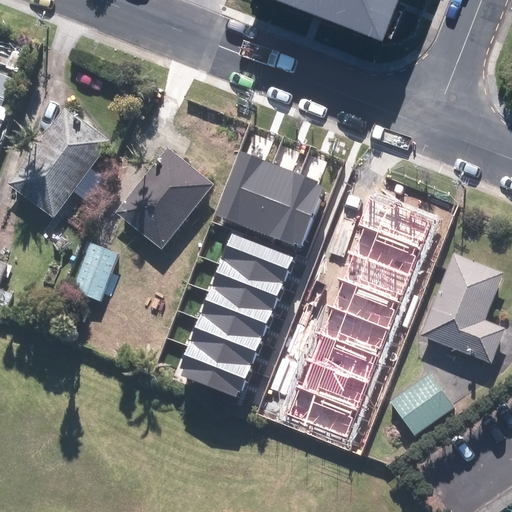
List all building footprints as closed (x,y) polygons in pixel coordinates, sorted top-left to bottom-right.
[(0,140),(12,111),(4,108),(9,95),(0,91),(0,140)] [(112,144),(68,111),(11,185),(55,218),(112,144)] [(217,188),(173,151),(119,215),(163,252),(217,188)] [(248,228),(272,163),(241,151),(217,216),(248,228)] [(302,175),(272,163),(248,228),(278,237),(302,175)] [(318,181),(302,175),(278,237),(301,246),(323,187),(317,185),(318,181)] [(360,225),(364,227),(421,249),(432,220),(372,196),(360,225)] [(410,276),(421,249),(364,227),(354,254),(410,276)] [(232,233),(220,264),(282,288),(294,257),(232,233)] [(122,256),(95,245),(75,294),(103,305),(122,256)] [(410,276),(354,254),(343,282),(400,304),(410,276)] [(507,276),(456,256),(424,338),(495,366),(509,331),(489,323),(507,276)] [(0,294),(11,265),(0,261),(0,294)] [(282,288),(220,264),(210,290),(272,313),(282,288)] [(400,304),(343,282),(333,308),(389,329),(400,304)] [(272,313),(210,290),(199,319),(261,342),(272,313)] [(389,329),(333,308),(322,335),(379,357),(389,329)] [(261,342),(199,319),(189,346),(251,370),(261,342)] [(368,384),(379,357),(322,335),(312,362),(368,384)] [(251,370),(189,346),(180,368),(183,369),(180,376),(235,395),(237,390),(242,392),(251,370)] [(368,384),(312,362),(302,386),(359,408),(368,384)] [(458,409),(435,376),(394,404),(417,437),(458,409)] [(359,408),(302,386),(291,415),(348,437),(359,408)]
